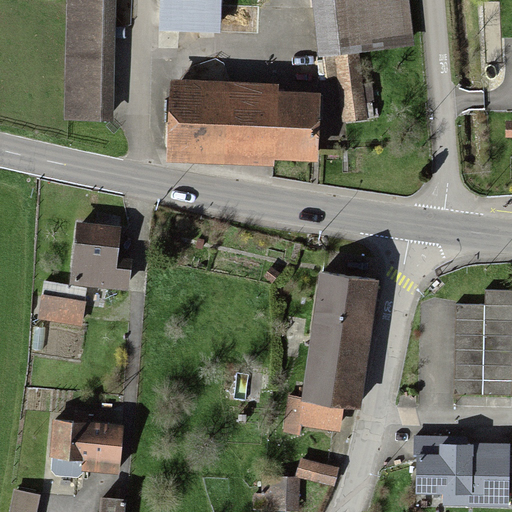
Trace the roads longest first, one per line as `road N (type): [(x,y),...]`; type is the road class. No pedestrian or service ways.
road 1 (primary): [(0,150),(436,222)]
road 2 (unclassified): [(337,511),(407,286),(436,222)]
road 3 (unclassified): [(436,222),(444,146),(434,0)]
road 4 (unknown): [(269,26),(239,40),(140,51)]
